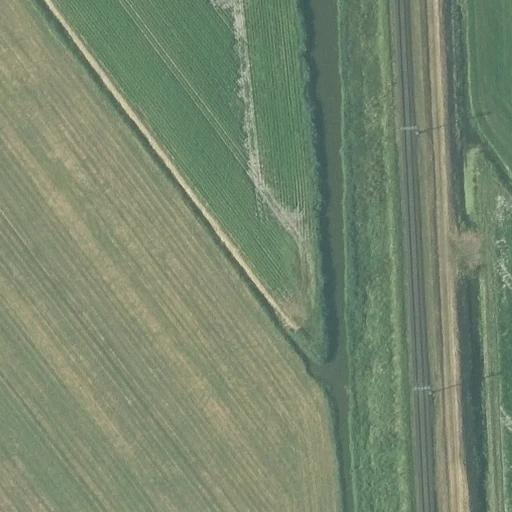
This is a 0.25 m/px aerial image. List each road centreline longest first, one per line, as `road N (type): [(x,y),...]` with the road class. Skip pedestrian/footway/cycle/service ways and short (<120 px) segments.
road 1 (track): [(456,511),(440,255),(493,253),(507,511)]
road 2 (track): [(440,255),(425,0)]
